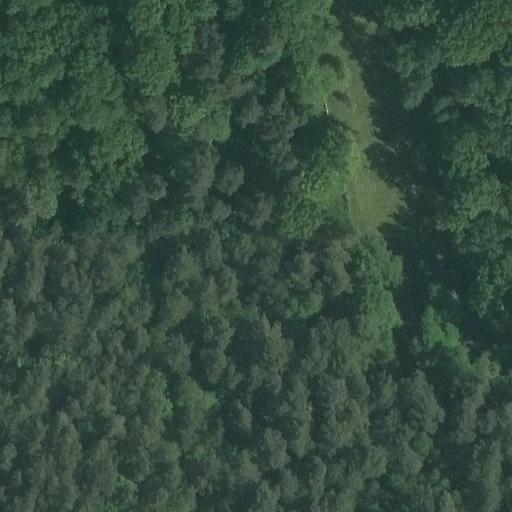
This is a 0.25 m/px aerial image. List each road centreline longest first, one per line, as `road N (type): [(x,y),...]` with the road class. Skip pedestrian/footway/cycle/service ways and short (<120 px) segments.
road 1 (track): [(179,511),(86,0)]
road 2 (track): [(425,0),(466,144),(511,213)]
